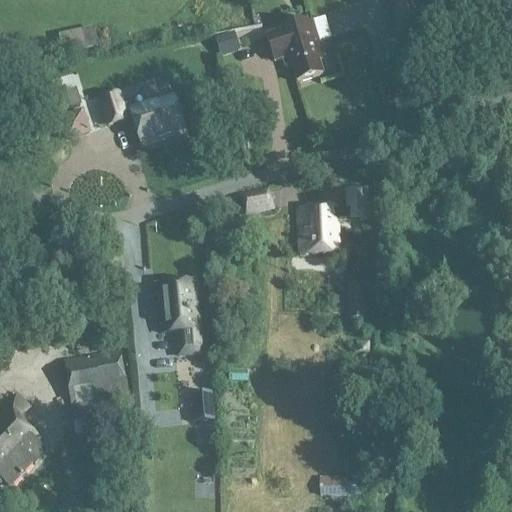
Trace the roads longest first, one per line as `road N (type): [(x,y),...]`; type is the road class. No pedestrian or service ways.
road 1 (unclassified): [(0,188),(64,213),(128,217),(511,106)]
road 2 (track): [(148,511),(128,217)]
